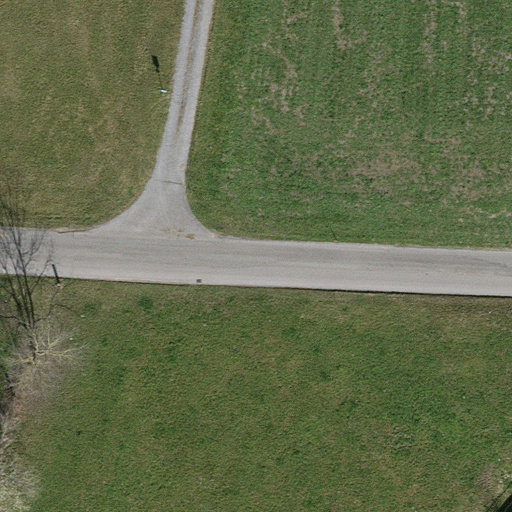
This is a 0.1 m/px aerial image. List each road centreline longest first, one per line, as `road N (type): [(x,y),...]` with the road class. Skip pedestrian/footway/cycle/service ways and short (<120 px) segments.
road 1 (unclassified): [(0,252),(511,274)]
road 2 (track): [(159,259),(202,0)]
